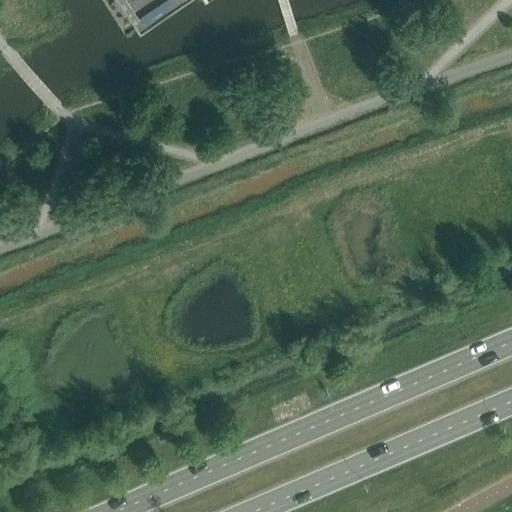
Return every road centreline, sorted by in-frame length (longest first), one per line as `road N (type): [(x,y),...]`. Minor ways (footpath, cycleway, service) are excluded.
road 1 (primary): [(511,343),(115,511)]
road 2 (primary): [(255,511),(511,402)]
